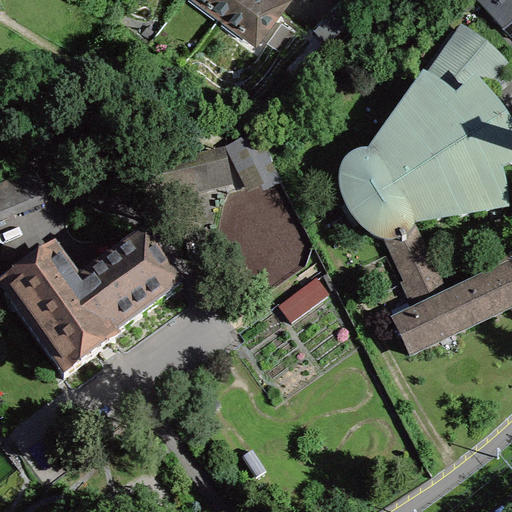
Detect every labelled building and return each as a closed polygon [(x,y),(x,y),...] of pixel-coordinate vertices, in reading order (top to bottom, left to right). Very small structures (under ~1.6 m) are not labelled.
[(210,0),(224,10),(231,0),(210,0)] [(231,0),(224,10),(256,34),(281,0),(231,0)] [(511,0),(486,0),(511,27),(511,0)] [(381,240),(388,242),(398,241),(406,235),(410,226),(504,210),(500,191),(495,172),(511,165),(511,144),(510,140),(501,144),(484,115),(491,110),(484,101),(476,92),(491,78),(494,81),(501,74),(498,71),(502,65),(493,56),(484,48),(474,41),(464,34),(459,38),(454,36),(424,77),(429,81),(425,85),(370,160),(363,162),(355,165),(349,170),(345,177),(343,184),(343,192),(345,200),(349,206),(344,211),(355,228),(361,225),(368,233),(372,236),(381,240)] [(250,157),(274,204),(288,196),(258,138),(243,141),(228,149),(236,164),(250,157)] [(194,194),(207,191),(200,158),(144,171),(149,193),(192,183),(194,194)] [(0,214),(44,197),(38,182),(0,197),(0,214)] [(446,300),(410,226),(406,235),(398,241),(388,242),(421,312),(395,324),(410,356),(511,307),(511,258),(485,274),(488,280),(446,300)] [(8,293),(4,296),(7,301),(8,300),(62,375),(61,375),(64,379),(68,376),(68,375),(106,348),(111,344),(111,345),(116,342),(113,338),(181,288),(146,240),(102,272),(108,280),(83,298),(57,263),(58,263),(55,259),(51,262),(51,263),(8,294),(8,293)]
